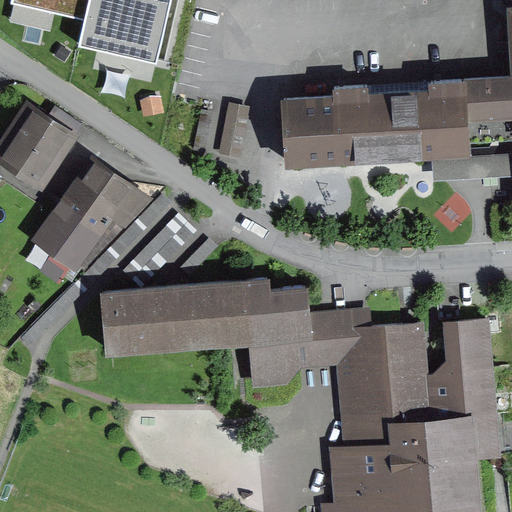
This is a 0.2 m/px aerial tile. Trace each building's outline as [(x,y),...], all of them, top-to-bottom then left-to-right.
[(79,43),(157,61),(170,0),(11,0),(11,2),(84,18),(79,43)] [(511,75),(431,81),(431,89),(367,93),(367,84),(334,86),(334,95),(283,98),(287,160),(468,150),(467,135),(511,131),(511,75)] [(228,95),(226,145),(247,146),(249,96),(228,95)] [(36,176),(52,152),(59,157),(82,122),(55,104),(47,116),(34,107),(3,153),(36,176)] [(61,276),(74,259),(83,266),(147,199),(90,156),(61,197),(62,198),(55,208),(58,211),(40,236),(56,247),(41,267),(54,276),(57,277),(61,276)] [(268,289),(267,277),(103,291),(108,348),(252,335),(256,381),(285,379),(297,364),(295,337),(289,332),(309,330),(305,286),(268,289)] [(449,357),(433,372),(425,373),(428,406),(358,412),(361,449),(355,456),(355,464),(336,466),(340,504),(326,506),(326,511),(478,511),(474,454),(506,452),(503,411),(494,411),(486,317),(446,321),(449,357)] [(358,412),(428,406),(425,373),(420,321),(350,327),(358,412)]
